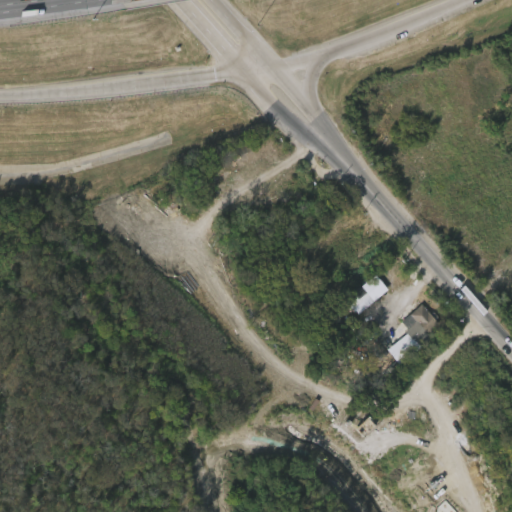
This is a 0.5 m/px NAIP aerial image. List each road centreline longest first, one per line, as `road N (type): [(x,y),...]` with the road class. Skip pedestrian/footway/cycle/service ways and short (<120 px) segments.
road 1 (tertiary): [(511,347),(336,153)]
road 2 (motorway): [(0,94),(242,71)]
road 3 (motorway): [(269,67),(362,42),(460,0)]
road 4 (tertiary): [(242,71),(296,127),(336,153)]
